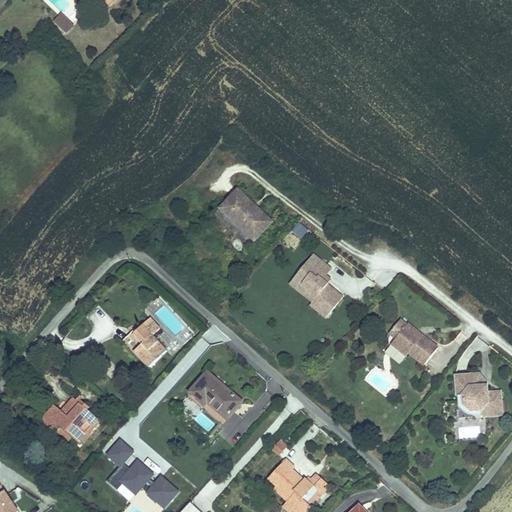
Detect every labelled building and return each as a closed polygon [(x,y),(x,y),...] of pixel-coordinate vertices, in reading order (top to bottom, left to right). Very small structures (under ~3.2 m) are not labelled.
[(70,22),(62,15),(56,21),(63,29),(69,22),(70,22)] [(67,32),(73,26),(69,22),(63,29),(67,32)] [(273,222),(259,209),(257,211),(251,205),(253,203),(238,190),(227,201),(234,208),(227,215),(244,231),(249,226),(259,236),(273,222)] [(234,208),(227,201),(220,209),(227,215),(234,208)] [(302,240),(309,230),(299,222),(292,232),(302,240)] [(259,236),(249,226),(244,231),(254,241),(259,236)] [(326,276),(321,272),(326,265),(313,255),(295,278),(309,289),(306,293),(315,300),(313,303),(329,315),(343,297),(328,285),(322,281),(326,276)] [(326,276),(332,270),(326,265),(321,272),(326,276)] [(328,285),(331,281),(326,276),(322,281),(328,285)] [(309,289),(295,278),(290,284),(313,303),(315,300),(306,293),(309,289)] [(329,315),(313,303),(311,305),(326,318),(329,315)] [(167,351),(153,336),(161,329),(151,319),(133,335),(131,333),(121,342),(147,370),(167,351)] [(396,339),(407,325),(401,321),(390,334),(396,339)] [(438,348),(423,336),(421,338),(415,332),(416,331),(408,324),(396,339),(394,342),(409,353),(424,366),(438,348)] [(409,353),(394,342),(392,345),(406,357),(409,353)] [(212,403),(211,405),(227,419),(241,402),(208,373),(191,393),(205,405),(208,402),(209,401),(212,403)] [(487,383),(479,375),(470,376),(471,384),(481,383),(481,387),(487,386),(487,383)] [(502,415),(500,392),(488,394),(487,386),(481,387),(481,383),(471,384),(470,376),(456,377),(458,401),(464,401),(465,405),(472,411),(481,410),(482,417),(502,415)] [(91,414),(74,399),(68,405),(70,406),(86,421),(91,414)] [(482,417),(481,410),(472,411),(465,405),(464,401),(458,401),(459,408),(461,410),(464,412),(465,413),(468,415),(469,416),(472,416),(475,417),(482,417)] [(49,416),(56,407),(55,406),(41,421),(47,426),(53,420),(49,416)] [(56,433),(58,431),(61,427),(73,438),(80,444),(100,422),(91,414),(86,421),(70,406),(63,413),(62,412),(56,407),(49,416),(53,420),(47,426),(56,433)] [(73,438),(61,427),(58,431),(69,441),(73,438)] [(120,467),(107,482),(118,491),(123,484),(136,495),(147,483),(152,487),(147,493),(164,508),(178,492),(162,477),(155,484),(149,479),(153,475),(144,467),(141,469),(136,464),(131,470),(124,464),(134,453),(121,441),(107,456),(120,467)] [(287,448),(280,442),(273,449),(281,455),(287,448)] [(311,505),(329,485),(317,474),(313,479),(310,482),(305,478),(304,480),(292,470),(294,467),(286,460),(269,479),(277,486),(274,488),(288,501),(284,506),(290,511),(295,511),(296,511),(308,511),(313,507),(311,505)] [(0,483),(0,511),(21,511),(2,482),(0,483)]
